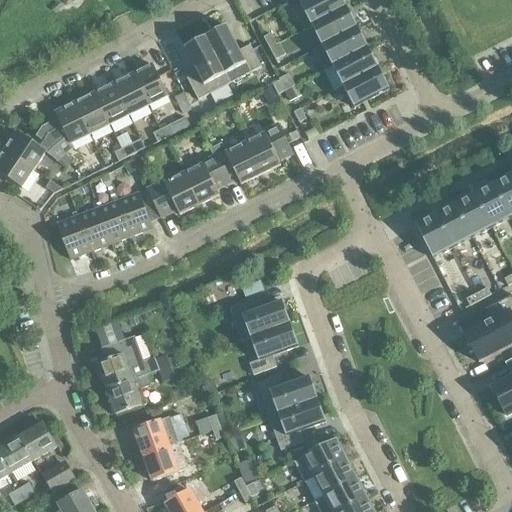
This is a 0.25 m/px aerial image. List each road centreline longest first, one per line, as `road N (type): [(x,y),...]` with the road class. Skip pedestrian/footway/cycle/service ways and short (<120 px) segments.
road 1 (residential): [(373,230),(300,269),(349,402),(405,511)]
road 2 (residential): [(46,298),(154,265),(341,170)]
road 3 (residential): [(373,230),(511,494)]
road 4 (residential): [(0,106),(210,0)]
road 5 (residential): [(122,511),(52,388)]
road 6 (residential): [(441,118),(378,0)]
